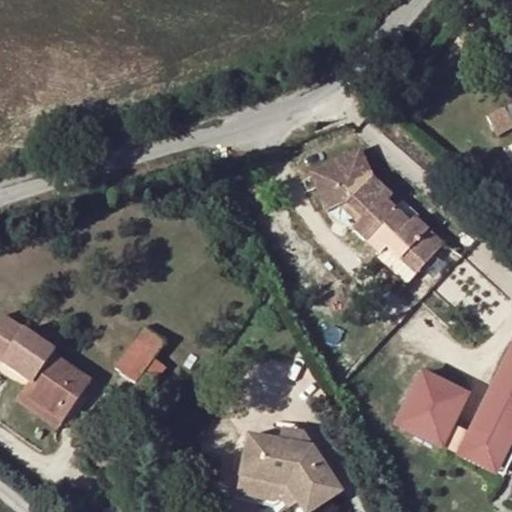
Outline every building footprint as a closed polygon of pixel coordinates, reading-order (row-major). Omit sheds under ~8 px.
[(511,129),(511,120),(505,109),(488,118),(498,137),(511,129)] [(420,222),(403,207),(401,210),(389,198),(392,196),(372,178),(360,151),(310,173),(328,212),(347,204),(362,218),(353,228),(380,255),(387,248),(414,275),(447,241),(424,218),(420,222)] [(427,215),(411,199),(403,207),(420,222),(424,218),(427,215)] [(414,275),(387,248),(380,255),(377,258),(400,281),(403,278),(407,283),(414,275)] [(33,303),(29,311),(35,315),(40,308),(33,303)] [(0,316),(0,361),(28,381),(36,386),(28,398),(55,416),(70,396),(77,401),(89,382),(50,356),(53,351),(0,315),(0,316)] [(146,330),(116,368),(135,382),(165,344),(146,330)] [(511,385),(511,349),(498,378),(511,385)] [(449,434),(468,396),(422,374),(397,426),(442,448),(449,434)] [(511,385),(498,378),(481,413),(511,428),(511,385)] [(36,386),(28,381),(14,400),(58,429),(77,401),(70,396),(55,416),(28,398),(36,386)] [(502,459),(511,438),(511,428),(481,413),(467,442),(502,459)] [(243,437),(234,479),(260,484),(272,475),(287,495),(299,511),(312,511),(339,494),(300,436),(278,433),(275,444),(243,437)] [(460,456),(467,442),(449,434),(442,448),(460,456)] [(260,484),(234,479),(229,502),(267,510),(287,495),(272,475),(260,484)]
